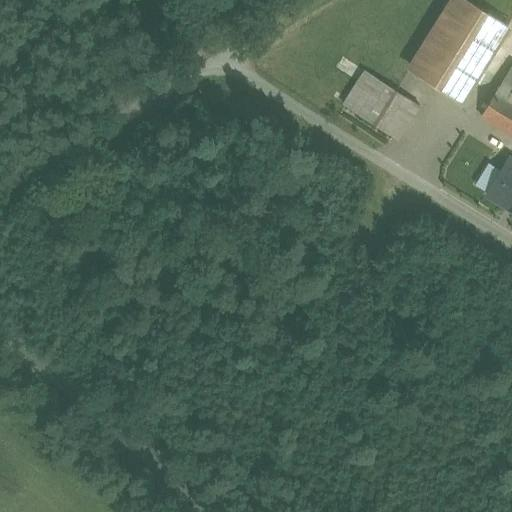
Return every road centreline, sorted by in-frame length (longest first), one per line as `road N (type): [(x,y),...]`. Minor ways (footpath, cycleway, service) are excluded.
road 1 (unclassified): [(0,208),(95,121),(242,81),(511,226)]
road 2 (unclassified): [(197,511),(0,337)]
